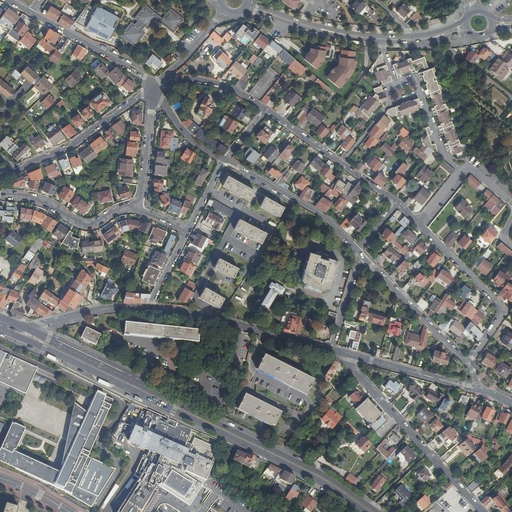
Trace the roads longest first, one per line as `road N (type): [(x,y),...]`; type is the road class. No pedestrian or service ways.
road 1 (primary): [(6,325),(289,466),(359,511)]
road 2 (primary): [(377,511),(324,474),(28,327)]
road 3 (residential): [(348,354),(354,371),(481,511)]
road 4 (residential): [(149,308),(330,349)]
road 5 (residential): [(418,223),(502,307),(465,362)]
road 6 (residential): [(358,251),(315,212),(224,159)]
road 7 (residential): [(397,203),(265,109)]
road 8 (residential): [(152,85),(75,142),(17,167)]
road 9 (residential): [(465,362),(358,251)]
road 10 (residential): [(138,209),(78,224),(29,197),(0,194)]
road 11 (residential): [(31,12),(152,85)]
road 12 (residential): [(348,354),(478,389)]
road 13 (residential): [(152,85),(138,209)]
road 14 (residential): [(28,327),(101,309),(149,308)]
road 15 (residential): [(265,109),(210,82),(152,85)]
